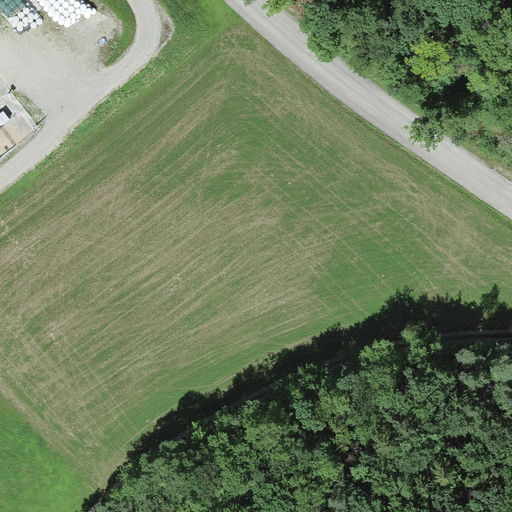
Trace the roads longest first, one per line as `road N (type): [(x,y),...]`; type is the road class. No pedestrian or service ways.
road 1 (track): [(511,334),(394,343),(306,370),(96,511)]
road 2 (tertiary): [(252,0),(511,211)]
